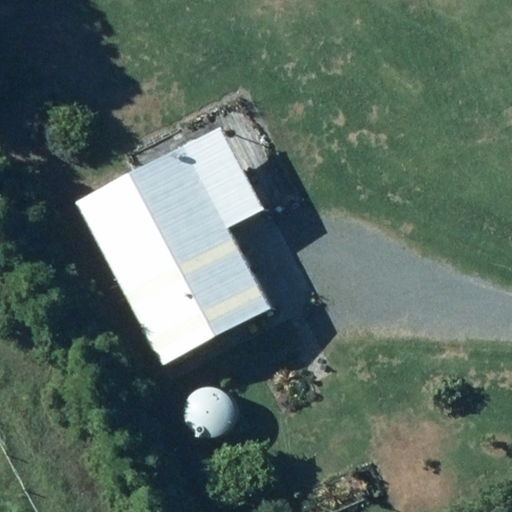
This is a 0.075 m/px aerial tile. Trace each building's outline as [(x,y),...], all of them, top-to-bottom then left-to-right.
[(153,373),(304,298),(217,126),(66,201),(153,373)] [(295,334),(246,365),(279,417),(327,387),(295,334)] [(342,412),(362,451),(418,423),(398,383),(342,412)] [(242,447),(197,471),(219,511),(264,487),(242,447)] [(405,478),(411,511),(426,511),(466,504),(459,468),(405,478)]
